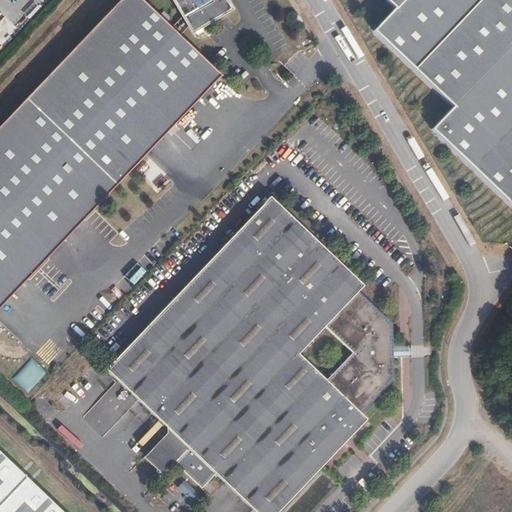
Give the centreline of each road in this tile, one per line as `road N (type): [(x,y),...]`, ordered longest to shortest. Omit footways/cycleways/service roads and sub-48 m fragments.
road 1 (unclassified): [(317,0),(483,282)]
road 2 (unclassified): [(397,511),(462,440),(465,334),(482,305),(483,282)]
road 3 (track): [(0,422),(94,511)]
